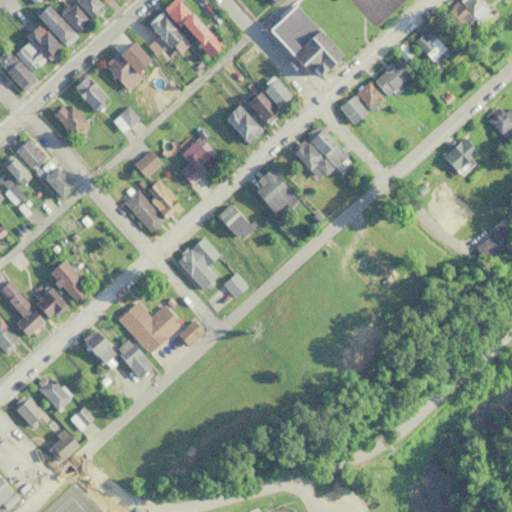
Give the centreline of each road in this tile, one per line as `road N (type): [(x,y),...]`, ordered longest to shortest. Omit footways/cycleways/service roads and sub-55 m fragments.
road 1 (residential): [(28,511),(511,71)]
road 2 (residential): [(433,0),(0,392)]
road 3 (residential): [(78,466),(123,502),(157,510),(296,478),(376,450),(511,332)]
road 4 (residential): [(226,332),(0,83)]
road 5 (residential): [(392,181),(227,0)]
road 6 (residential): [(0,129),(142,0)]
